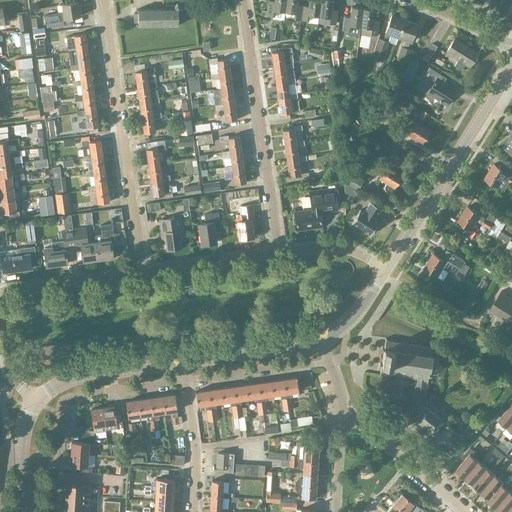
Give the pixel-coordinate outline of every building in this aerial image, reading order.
[(46,7),(44,0),(34,0),(35,9),(46,7)] [(283,19),(284,12),(285,0),(274,0),(274,1),(268,1),(266,15),(272,16),(272,18),(282,19),(283,19)] [(300,19),(302,5),(297,4),(297,0),(285,0),(284,12),(294,13),(293,19),(300,19)] [(318,16),(320,0),(308,0),(308,6),(302,5),(300,19),(307,20),(308,15),(318,16)] [(326,24),(326,23),(335,24),(337,10),(331,9),(331,0),(320,0),(318,16),(317,23),(326,24)] [(71,17),(79,16),(77,2),(61,4),(63,12),(44,15),(45,27),(72,24),(71,17)] [(136,25),(136,26),(170,25),(170,26),(178,26),(178,10),(181,8),(180,4),(177,3),(175,5),(165,5),(165,9),(136,9),(136,10),(137,11),(138,13),(134,13),(134,22),(138,22),(138,25),(136,25)] [(360,27),(362,8),(351,6),(350,16),(344,16),(342,30),(349,31),(350,26),(359,27),(360,27)] [(374,9),(362,8),(360,27),(359,27),(358,34),(369,36),(366,55),(372,57),(379,33),(377,33),(378,20),(372,19),(374,9)] [(398,37),(404,19),(391,15),(384,33),(386,33),(383,40),(378,38),(372,57),(382,61),(389,42),(395,44),(398,37)] [(404,19),(398,37),(404,40),(402,47),(401,46),(397,57),(408,60),(411,50),(407,48),(409,42),(410,42),(417,24),(404,19)] [(75,51),(87,49),(85,34),(65,37),(67,50),(75,49),(75,51)] [(466,64),(470,67),(478,53),(454,39),(446,52),(458,60),(455,65),(459,68),(461,68),(463,67),(466,64)] [(28,53),(31,53),(30,44),(27,44),(27,43),(14,45),(15,54),(28,53)] [(428,61),(437,46),(432,43),(423,58),(428,61)] [(44,55),(44,45),(34,46),(34,55),(44,55)] [(284,64),(292,62),(290,47),(281,48),(282,50),(271,52),(273,67),(284,66),(284,64)] [(323,50),(308,47),(307,54),(322,57),(323,50)] [(89,65),(87,49),(75,51),(75,49),(67,50),(69,65),(77,64),(78,66),(89,65)] [(31,57),(13,57),(14,68),(31,67),(31,57)] [(183,67),(182,58),(167,60),(168,69),(183,67)] [(219,75),(230,74),(228,58),(217,60),(217,58),(208,59),(209,64),(217,63),(218,73),(219,75)] [(287,81),(286,79),(285,69),(293,68),(292,62),(284,64),(284,66),(273,67),(275,83),(287,81)] [(417,71),(423,74),(428,66),(422,63),(417,71)] [(91,80),(89,65),(78,66),(77,64),(69,65),(70,70),(78,70),(80,79),(80,81),(91,80)] [(156,82),(155,75),(147,77),(147,74),(155,72),(154,67),(146,68),(145,68),(146,70),(135,72),(137,87),(148,86),(148,83),(156,82)] [(437,78),(439,74),(429,67),(424,76),(434,82),(428,93),(440,100),(439,100),(446,104),(455,90),(437,78)] [(26,83),(34,83),(33,68),(25,68),(26,83)] [(39,75),(41,83),(51,81),(49,73),(39,75)] [(232,89),(230,74),(219,75),(218,73),(210,74),(211,79),(219,79),(220,88),(221,91),(232,89)] [(189,91),(198,90),(197,76),(187,77),(189,91)] [(289,97),(288,94),(287,84),(295,83),(295,78),(286,79),(287,81),(275,83),(278,98),(289,97)] [(93,95),(91,80),(80,81),(80,79),(72,80),(72,85),(80,85),(82,94),(82,97),(93,95)] [(150,99),(158,97),(156,82),(148,83),(148,86),(137,87),(139,103),(151,101),(150,99)] [(234,104),(232,89),(221,91),(220,88),(212,89),(213,94),(221,94),(223,103),(223,106),(234,104)] [(289,97),(278,98),(280,114),(291,112),(289,100),(298,98),(297,93),(288,94),(289,97)] [(96,111),(93,95),(82,97),(82,94),(74,95),(74,98),(74,101),(83,100),(84,110),(84,112),(96,111)] [(153,114),(151,105),(159,103),(158,97),(150,99),(151,101),(139,103),(142,118),(153,116),(153,114)] [(236,120),(234,104),(223,106),(223,103),(214,105),(215,110),(223,109),(225,121),(236,120)] [(23,111),(24,120),(40,117),(39,109),(23,111)] [(98,126),(96,111),(84,112),(84,110),(76,111),(77,116),(85,116),(85,119),(81,120),(78,122),(78,127),(83,128),(86,127),(87,128),(98,126)] [(423,110),(418,117),(424,121),(428,113),(423,110)] [(153,116),(142,118),(144,134),(155,132),(153,120),(161,118),(161,113),(158,113),(153,114),(153,116)] [(323,125),(322,118),(311,119),(311,126),(323,125)] [(192,133),(190,119),(177,121),(179,135),(192,133)] [(208,123),(202,124),(201,119),(193,121),(195,131),(209,129),(208,123)] [(39,121),(12,124),(13,136),(25,135),(25,130),(40,128),(39,121)] [(421,144),(430,131),(414,121),(406,135),(421,144)] [(296,144),(295,142),(294,132),(302,130),(301,125),(293,126),(293,128),(282,130),(284,145),(296,144)] [(370,126),(365,134),(370,137),(375,129),(370,126)] [(6,133),(0,133),(0,153),(7,152),(6,145),(19,144),(18,139),(18,138),(7,140),(6,133)] [(195,135),(197,144),(212,142),(210,133),(195,135)] [(229,153),(240,152),(238,136),(228,137),(227,135),(219,137),(219,142),(228,141),(229,151),(229,153)] [(179,146),(193,144),(192,137),(178,139),(179,146)] [(91,157),(102,155),(100,140),(89,141),(89,139),(88,139),(88,140),(80,141),(81,146),(89,145),(90,155),(91,157)] [(298,159),(297,157),(296,147),(304,145),(303,140),(295,142),(296,144),(284,145),(287,161),(298,159)] [(159,163),(159,161),(158,152),(166,150),(165,145),(157,146),(156,146),(157,148),(146,149),(148,165),(159,163)] [(7,152),(0,153),(0,165),(14,164),(14,163),(13,157),(20,156),(20,150),(7,152)] [(242,167),(240,152),(229,153),(229,151),(221,152),(221,157),(230,157),(231,166),(231,168),(242,167)] [(401,157),(390,151),(386,158),(391,161),(388,166),(387,165),(378,178),(386,183),(384,187),(384,189),(388,192),(392,192),(402,175),(393,169),(401,157)] [(316,158),(316,157),(315,154),(306,155),(297,157),(298,159),(287,161),(289,177),(300,175),(298,162),(306,161),(306,160),(316,158)] [(104,171),(102,155),(91,157),(90,155),(82,156),(83,161),(87,161),(88,171),(93,170),(93,172),(104,171)] [(197,173),(196,166),(195,158),(184,159),(186,174),(197,173)] [(162,179),(161,176),(160,167),(168,166),(167,160),(159,161),(159,163),(148,165),(150,180),(162,179)] [(14,164),(0,165),(0,177),(11,176),(10,169),(22,168),(21,162),(14,163),(14,164)] [(494,164),(484,179),(498,187),(503,178),(511,183),(511,176),(507,173),(507,172),(494,164)] [(245,182),(242,167),(231,168),(231,166),(223,167),(223,172),(232,172),(233,184),(245,182)] [(106,186),(104,171),(93,172),(93,170),(88,171),(85,171),(85,176),(93,176),(95,185),(95,188),(106,186)] [(352,172),(345,183),(357,190),(363,179),(352,172)] [(11,176),(0,177),(0,189),(12,188),(11,181),(24,179),(23,174),(13,176),(11,176)] [(150,180),(153,196),(163,194),(163,195),(172,194),(171,185),(168,185),(168,181),(170,181),(169,175),(161,176),(162,179),(150,180)] [(52,178),(55,194),(66,192),(64,176),(52,178)] [(202,184),(203,192),(219,190),(218,182),(202,184)] [(95,185),(87,186),(87,191),(96,191),(97,203),(109,202),(106,186),(95,188),(95,185)] [(184,187),(185,195),(201,193),(200,185),(184,187)] [(12,188),(0,189),(0,201),(14,199),(13,193),(25,191),(25,186),(17,187),(12,188)] [(257,188),(248,190),(249,198),(258,196),(257,188)] [(311,210),(294,212),(296,230),(321,227),(319,212),(337,210),(340,209),(337,190),(334,191),(309,194),(311,210)] [(14,199),(0,201),(0,206),(1,214),(4,213),(5,220),(19,218),(18,211),(16,211),(14,199)] [(56,202),(58,213),(70,211),(68,200),(56,202)] [(375,219),(381,209),(370,202),(363,212),(360,209),(351,223),(370,235),(373,229),(374,229),(375,227),(378,221),(375,219)] [(251,223),(254,222),(252,205),(239,207),(241,221),(237,222),(239,239),(253,237),(251,223)] [(458,222),(471,230),(477,221),(482,225),(482,224),(489,229),(492,223),(485,219),(485,218),(480,215),(481,215),(468,206),(458,222)] [(214,232),(221,231),(218,212),(204,214),(205,223),(198,224),(201,244),(216,242),(214,232)] [(173,217),(159,220),(162,238),(165,237),(167,249),(181,247),(180,238),(183,238),(180,217),(173,217)] [(94,236),(95,242),(98,259),(113,257),(110,240),(109,234),(113,234),(112,223),(100,225),(101,234),(94,236)] [(18,226),(18,234),(30,234),(30,226),(18,226)] [(67,263),(65,247),(75,246),(73,233),(72,230),(62,231),(63,240),(51,242),(53,251),(44,252),(46,266),(67,263)] [(98,259),(95,242),(87,244),(85,232),(73,233),(75,246),(80,245),(83,261),(98,259)] [(30,261),(36,260),(34,247),(11,250),(14,271),(31,268),(30,261)] [(11,250),(0,251),(0,272),(14,271),(11,250)] [(448,272),(450,270),(463,278),(469,267),(463,264),(464,262),(447,251),(442,259),(433,254),(424,269),(437,277),(442,268),(448,272)] [(471,297),(471,298),(476,301),(488,282),(482,278),(471,297)] [(511,299),(505,295),(506,293),(502,291),(490,310),(511,323),(511,299)] [(435,357),(433,357),(432,357),(432,354),(431,354),(432,348),(385,340),(380,373),(414,378),(413,380),(415,380),(410,408),(418,414),(414,419),(432,433),(442,420),(423,405),(423,404),(428,374),(429,374),(429,371),(432,372),(433,372),(434,372),(435,371),(436,371),(436,370),(437,370),(438,369),(439,368),(439,367),(439,366),(440,365),(440,364),(440,363),(439,361),(438,360),(438,359),(437,359),(436,358),(435,357)] [(296,378),(283,380),(286,398),(281,399),(282,405),(291,404),(290,398),(292,397),(291,393),(298,392),(296,378)] [(283,380),(270,381),(272,395),(281,394),(281,399),(286,398),(283,380)] [(270,381),(258,383),(260,397),(260,402),(257,402),(256,402),(257,409),(265,407),(265,401),(266,401),(266,396),(272,395),(270,381)] [(258,383),(245,385),(247,399),(254,398),(255,403),(256,402),(257,402),(260,402),(260,397),(258,383)] [(235,405),(231,406),(232,412),(240,411),(239,405),(242,404),(241,400),(247,399),(245,385),(233,386),(235,405)] [(233,386),(220,388),(222,402),(229,401),(230,406),(231,406),(235,405),(233,386)] [(220,388),(207,390),(209,404),(210,404),(211,409),(215,408),(216,408),(215,403),(222,402),(220,388)] [(210,404),(209,404),(207,390),(195,391),(197,405),(203,405),(204,410),(206,409),(211,409),(210,404)] [(177,417),(176,411),(177,411),(174,394),(162,396),(164,412),(170,412),(171,418),(172,418),(173,425),(178,424),(177,417)] [(158,413),(164,412),(162,396),(149,398),(153,420),(159,419),(158,413)] [(147,421),(153,420),(149,398),(137,400),(140,416),(146,415),(147,421)] [(127,418),(140,416),(137,400),(125,401),(127,418)] [(506,427),(511,420),(511,403),(498,420),(506,427)] [(123,427),(121,416),(115,416),(114,406),(102,408),(105,430),(123,427)] [(105,430),(102,408),(90,409),(93,430),(82,430),(82,436),(94,436),(94,433),(99,432),(99,431),(105,430)] [(297,426),(312,424),(311,416),(296,417),(297,426)] [(290,431),(289,421),(279,422),(279,432),(290,431)] [(468,425),(460,435),(465,440),(473,430),(468,425)] [(93,444),(94,436),(82,436),(81,443),(71,442),(70,454),(88,455),(89,443),(93,444)] [(317,462),(318,450),(308,449),(308,443),(296,442),(295,456),(290,455),(289,460),(289,461),(317,462)] [(478,461),(473,457),(477,453),(470,447),(464,454),(467,456),(456,470),(460,473),(458,476),(462,479),(478,461)] [(289,460),(290,455),(290,452),(278,452),(278,459),(281,459),(289,460)] [(170,464),(183,464),(183,453),(170,453),(170,464)] [(232,472),(233,463),(233,454),(217,453),(216,467),(228,467),(228,472),(232,472)] [(87,466),(88,455),(70,454),(69,465),(80,466),(79,472),(91,473),(92,467),(87,466)] [(123,473),(124,461),(116,460),(115,472),(123,473)] [(316,474),(317,462),(289,461),(288,466),(296,466),(296,468),(303,468),(302,473),(316,474)] [(473,484),(486,468),(478,461),(462,479),(466,483),(468,480),(473,484)] [(479,493),(495,475),(486,468),(473,484),(477,487),(475,490),(479,493)] [(316,486),(316,474),(302,473),(302,485),(316,486)] [(501,484),(503,482),(503,481),(506,478),(502,474),(499,478),(495,475),(479,493),(483,497),(485,494),(489,498),(501,484)] [(173,491),(174,479),(156,478),(155,490),(173,491)] [(228,499),(228,494),(222,492),(222,481),(211,481),(210,496),(222,496),(221,499),(228,499)] [(90,485),(65,484),(64,509),(89,510),(90,485)] [(494,510),(509,491),(501,484),(489,498),(487,500),(491,504),(489,506),(494,510)] [(315,499),(316,486),(302,485),(301,498),(315,499)] [(172,502),(173,491),(155,490),(154,501),(172,502)] [(501,511),(505,511),(511,504),(511,493),(509,491),(494,510),(496,511),(498,511),(499,511),(501,511)] [(279,493),(265,492),(265,502),(279,502),(279,493)] [(424,511),(420,508),(413,502),(412,503),(401,494),(393,503),(404,511),(405,511),(409,508),(414,511),(424,511)] [(221,507),(221,499),(222,496),(210,496),(210,510),(221,511),(220,511),(227,511),(227,509),(221,507)] [(103,501),(102,511),(118,511),(119,502),(103,501)] [(171,511),(172,502),(154,501),(153,511),(171,511)] [(404,511),(393,503),(386,511),(404,511)]
